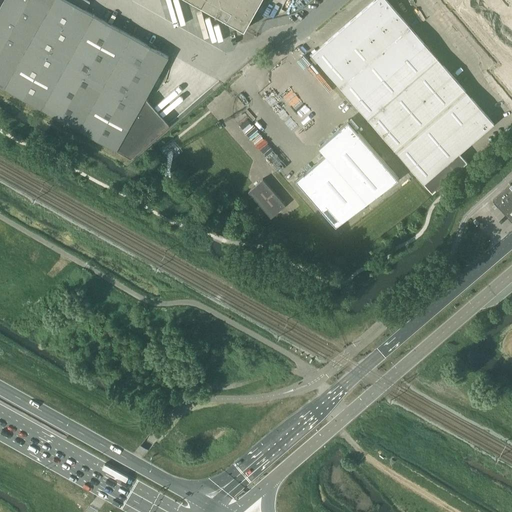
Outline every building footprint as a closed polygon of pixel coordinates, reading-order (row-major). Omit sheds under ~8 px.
[(4,0),(0,7),(0,84),(116,149),(131,159),(171,125),(146,96),(168,56),(68,0),(4,0)] [(193,0),(244,29),(260,0),(193,0)] [(432,191),(467,161),(459,152),(493,122),(387,0),(374,0),(313,53),(424,182),(432,191)] [(511,0),(444,0),(497,62),(486,72),(511,101),(511,0)] [(398,178),(349,120),(341,126),(341,127),(319,146),(326,154),(304,172),(296,179),(336,225),(398,178)] [(263,179),(249,191),(271,217),(285,204),(263,179)] [(509,184),(493,199),(511,220),(511,184),(510,183),(509,184)] [(484,209),(479,213),(487,222),(492,218),(484,209)]
